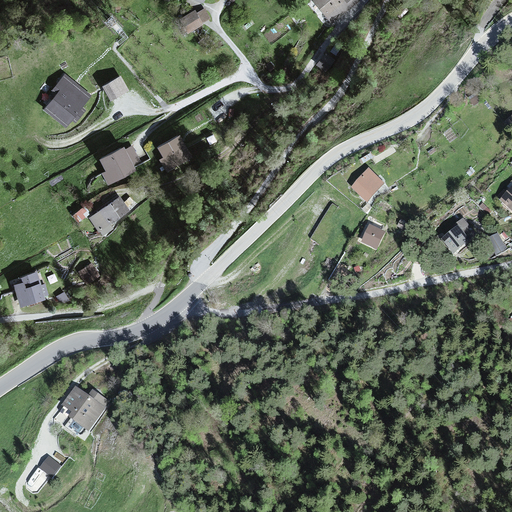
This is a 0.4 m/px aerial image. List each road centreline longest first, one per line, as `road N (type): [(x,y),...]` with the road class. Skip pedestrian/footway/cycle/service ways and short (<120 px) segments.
road 1 (tertiary): [(205,279),(323,164),(422,112),(511,21)]
road 2 (residential): [(387,0),(333,101),(203,256),(205,279)]
road 3 (residential): [(511,262),(244,312),(196,312),(179,303)]
road 4 (residential): [(222,0),(219,29),(268,90),(304,81),(364,0)]
road 5 (track): [(294,86),(204,166),(97,204)]
road 6 (tertiary): [(0,387),(58,349),(136,331),(179,303)]
road 7 (unknown): [(153,286),(233,144)]
